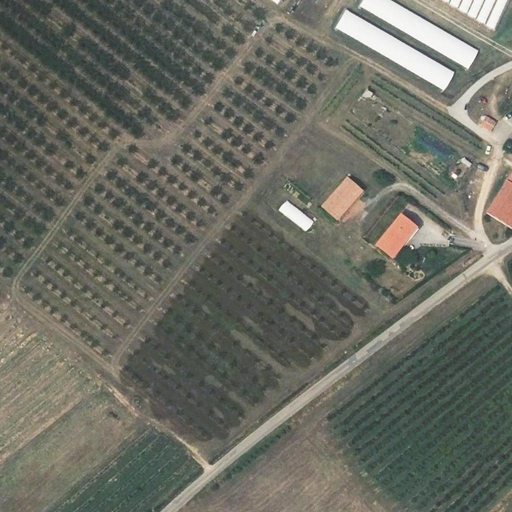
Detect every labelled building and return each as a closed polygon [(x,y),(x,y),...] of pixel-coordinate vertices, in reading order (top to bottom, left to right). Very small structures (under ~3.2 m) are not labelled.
[(473,65),(482,47),(392,0),(363,0),(360,6),(473,65)] [(446,0),(491,24),(504,0),(446,0)] [(338,25),(332,35),(442,96),(451,81),(426,67),(422,75),(411,69),(411,68),(389,55),(390,54),(338,25)] [(425,62),(445,74),(450,66),(429,55),(425,62)] [(486,117),(481,124),(490,131),(495,122),(486,117)] [(499,222),(511,201),(511,172),(486,213),(499,222)] [(362,190),(347,177),(323,206),(338,218),(362,190)] [(286,199),(278,209),(306,232),(314,222),(286,199)] [(510,229),(511,226),(511,201),(499,222),(510,229)] [(408,238),(405,235),(412,224),(399,215),(377,244),(393,256),(408,238)] [(418,229),(412,224),(405,235),(408,238),(410,239),(418,229)]
